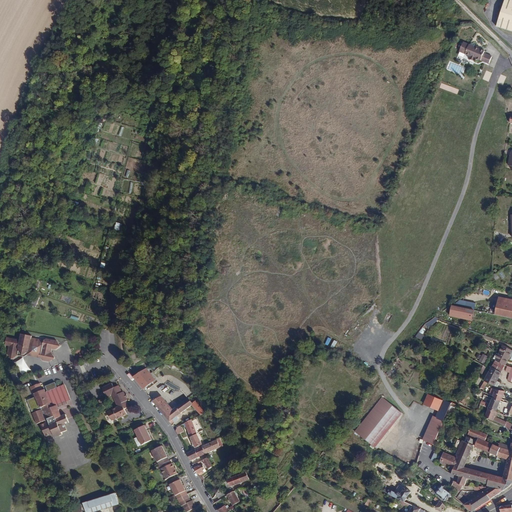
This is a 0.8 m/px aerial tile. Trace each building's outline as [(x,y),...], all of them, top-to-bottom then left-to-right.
[(511,31),(511,0),(505,0),(497,27),(511,31)] [(481,61),(485,62),(489,64),(492,57),(484,53),(485,51),(480,49),(480,48),(475,46),(474,47),(463,43),(459,52),(470,57),(469,60),(474,62),(476,59),(481,61)] [(473,310),(475,303),(465,301),(464,303),(458,302),(457,306),(473,310)] [(511,317),(511,304),(503,302),(498,301),(495,315),(511,317)] [(457,306),(452,305),(451,306),(449,315),(455,316),(457,306)] [(471,320),(473,310),(457,306),(455,316),(471,320)] [(429,326),(439,319),(435,317),(425,324),(429,326)] [(419,332),(416,336),(418,337),(422,340),(425,336),(419,332)] [(25,341),(9,339),(8,352),(13,364),(21,360),(29,361),(33,359),(35,361),(44,362),(52,366),(59,361),(54,360),(55,353),(61,353),(65,350),(62,342),(50,340),(50,343),(37,342),(38,339),(26,337),(25,341)] [(505,365),(511,350),(511,349),(502,346),(495,361),(505,365)] [(502,372),(505,365),(495,361),(494,360),(491,368),(502,372)] [(156,377),(147,367),(141,370),(151,382),(156,377)] [(502,372),(491,368),(490,370),(484,381),(488,383),(489,384),(495,386),(498,387),(500,382),(498,381),(502,372)] [(18,377),(15,369),(9,372),(12,379),(18,377)] [(151,382),(141,370),(135,375),(145,387),(151,382)] [(128,398),(127,395),(126,396),(124,393),(122,394),(119,387),(115,389),(112,384),(103,389),(104,391),(107,390),(109,394),(106,395),(107,397),(112,395),(115,402),(116,401),(119,408),(108,413),(112,421),(117,418),(123,416),(123,418),(128,416),(125,410),(130,408),(127,402),(128,402),(127,399),(128,398)] [(57,407),(72,400),(65,386),(46,394),(45,391),(43,391),(40,385),(30,389),(35,399),(37,398),(42,410),(43,409),(44,413),(45,412),(49,421),(48,421),(50,424),(42,427),(47,439),(55,436),(57,440),(65,436),(64,434),(69,432),(66,426),(70,424),(66,415),(62,417),(57,407)] [(502,399),(505,391),(495,390),(493,396),(493,398),(492,399),(501,401),(502,399)] [(439,411),(443,400),(427,394),(423,405),(424,405),(439,411)] [(153,401),(170,421),(177,416),(181,413),(176,407),(173,410),(161,396),(160,395),(153,401)] [(177,406),(187,398),(187,397),(182,401),(179,398),(173,402),(176,406),(175,407),(176,407),(177,406)] [(182,412),(191,404),(199,414),(205,410),(196,400),(192,403),(187,398),(177,406),(182,412)] [(377,447),(403,414),(383,398),(355,432),(377,447)] [(497,411),(501,401),(492,399),(489,408),(497,411)] [(447,414),(451,404),(443,400),(439,411),(436,417),(443,420),(444,420),(447,414)] [(495,417),(497,411),(489,408),(485,417),(494,421),(495,417)] [(41,410),(33,412),(36,423),(45,421),(41,410)] [(433,416),(423,440),(424,440),(433,444),(443,420),(436,417),(433,416)] [(505,426),(507,421),(495,417),(494,421),(505,426)] [(184,423),(189,436),(192,442),(195,447),(202,443),(197,434),(197,433),(191,419),(184,423)] [(152,439),(146,429),(148,428),(146,424),(134,430),(135,432),(141,445),(152,439)] [(471,428),(469,434),(479,438),(486,441),(488,435),(471,428)] [(474,445),(476,440),(466,436),(464,441),(474,445)] [(206,453),(220,447),(218,441),(220,440),(219,438),(211,441),(202,445),(206,453)] [(489,452),(493,444),(486,441),(479,438),(475,446),(489,452)] [(455,465),(465,467),(474,446),(474,445),(464,441),(462,441),(462,442),(456,457),(452,464),(455,465)] [(509,450),(511,446),(500,442),(498,446),(501,447),(503,448),(505,449),(509,450)] [(497,456),(501,447),(498,446),(493,444),(489,452),(497,456)] [(169,459),(161,445),(151,450),(157,461),(159,464),(169,459)] [(206,453),(202,445),(188,451),(192,459),(205,454),(206,453)] [(503,448),(501,447),(497,456),(497,457),(507,460),(509,450),(505,449),(503,448)] [(452,464),(456,457),(444,452),(440,462),(447,464),(452,464)] [(212,467),(207,457),(203,459),(209,470),(212,467)] [(171,463),(169,459),(159,464),(161,468),(174,465),(172,462),(171,463)] [(178,473),(174,465),(161,468),(166,478),(178,473)] [(207,471),(204,467),(201,468),(199,465),(194,468),(197,473),(198,473),(199,475),(201,475),(207,471)] [(468,478),(487,484),(491,474),(467,468),(465,467),(455,465),(452,474),(456,475),(460,476),(468,478)] [(511,471),(505,469),(504,473),(503,478),(511,480),(511,471)] [(232,485),(250,478),(247,470),(234,475),(229,478),(232,485)] [(511,480),(503,478),(491,474),(487,484),(486,486),(490,487),(493,488),(504,490),(510,486),(511,484),(511,480)] [(468,478),(460,476),(459,477),(458,480),(457,483),(464,486),(465,486),(468,478)] [(188,494),(180,479),(170,484),(176,497),(177,497),(178,499),(188,494)] [(461,490),(464,486),(457,483),(454,481),(452,486),(461,490)] [(452,494),(443,487),(444,486),(442,484),(436,492),(441,496),(440,497),(444,500),(448,495),(449,496),(452,494)] [(226,493),(222,485),(221,487),(217,493),(219,497),(226,493)] [(493,497),(504,490),(493,488),(490,487),(487,489),(484,490),(491,499),(493,497)] [(405,502),(411,491),(405,488),(401,493),(398,491),(397,493),(392,490),(391,492),(389,491),(388,493),(405,502)] [(241,502),(234,490),(227,494),(233,505),(228,508),(226,505),(219,509),(221,511),(228,511),(234,509),(236,508),(234,506),(241,502)] [(465,495),(470,491),(462,490),(457,497),(460,500),(465,495)] [(491,499),(484,490),(481,492),(470,491),(465,495),(471,499),(465,505),(472,511),(491,499)] [(86,511),(94,511),(119,503),(116,492),(83,504),(86,511)] [(189,497),(188,494),(178,499),(180,502),(189,497)] [(191,501),(189,497),(180,502),(182,506),(183,505),(191,501)] [(195,504),(193,500),(191,501),(183,505),(185,508),(195,504)] [(443,503),(440,501),(435,508),(441,511),(446,506),(443,503)]
